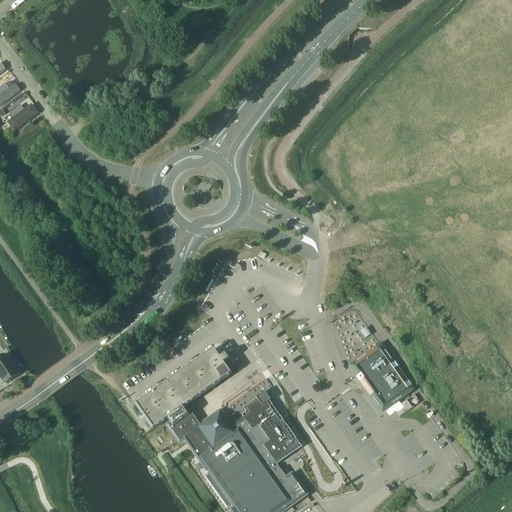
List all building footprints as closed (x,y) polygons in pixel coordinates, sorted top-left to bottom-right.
[(0,107),(20,92),(16,86),(14,87),(10,82),(0,89),(0,107)] [(39,114),(32,105),(24,111),(20,106),(9,115),(12,120),(7,123),(14,133),(39,114)] [(358,377),(366,389),(368,388),(383,409),(384,409),(410,390),(391,363),(380,348),(377,350),(376,348),(367,354),(367,357),(364,357),(355,363),(357,364),(353,367),(360,376),(358,377)] [(256,398),(258,401),(247,409),(250,413),(230,427),(226,420),(220,412),(201,426),(200,423),(192,412),(187,415),(183,408),(231,374),(224,363),(229,360),(226,355),(225,355),(220,358),(214,349),(136,405),(153,430),(169,419),(171,423),(168,426),(180,443),(185,439),(210,474),(206,477),(227,507),(232,504),(234,508),(232,510),(233,511),(287,511),(296,506),(309,497),(293,477),(292,475),(287,479),(276,463),(299,447),(268,403),(271,401),(265,392),(256,398)] [(7,356),(0,361),(0,368),(10,383),(20,375),(7,356)]
